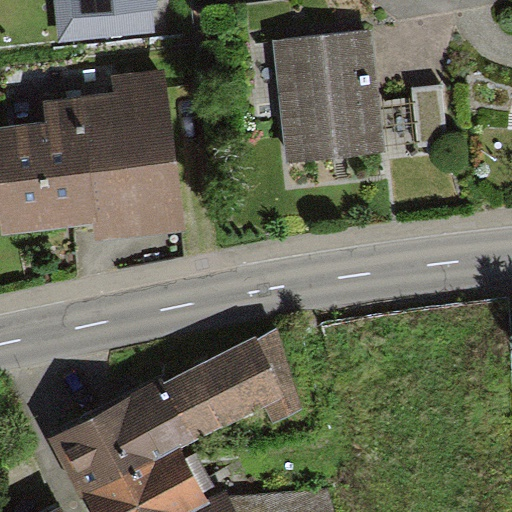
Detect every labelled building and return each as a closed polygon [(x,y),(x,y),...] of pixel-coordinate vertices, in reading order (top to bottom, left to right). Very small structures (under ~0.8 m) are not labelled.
[(167,11),(166,0),(45,0),(46,5),(64,3),(66,21),(167,11)] [(373,35),(275,45),(288,169),(386,158),(373,35)] [(47,134),(0,140),(0,217),(4,246),(93,234),(95,250),(187,238),(166,75),(111,82),(114,102),(45,111),(47,134)] [(441,89),(413,92),(420,152),(448,148),(441,89)] [(51,434),(93,511),(334,511),(330,495),(232,500),(227,490),(210,498),(182,444),(223,424),(224,427),(265,409),(273,426),(303,411),(278,329),(260,337),(257,334),(165,379),(163,375),(51,434)]
